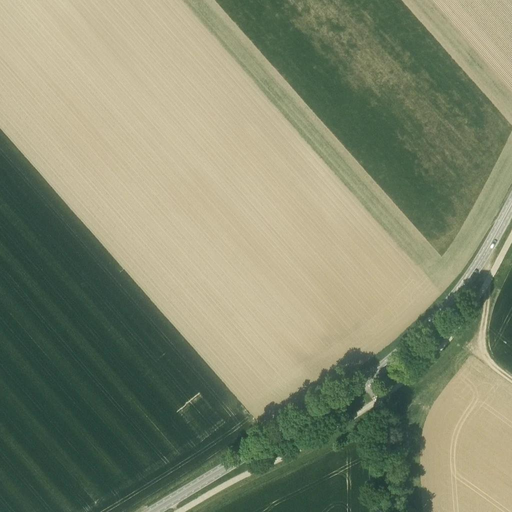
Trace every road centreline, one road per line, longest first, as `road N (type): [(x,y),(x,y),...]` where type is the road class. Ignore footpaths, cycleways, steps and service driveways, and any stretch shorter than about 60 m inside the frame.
road 1 (tertiary): [(151,511),(368,380)]
road 2 (tertiary): [(368,380),(449,314),(511,209)]
road 3 (unclassified): [(390,511),(381,413),(368,380)]
